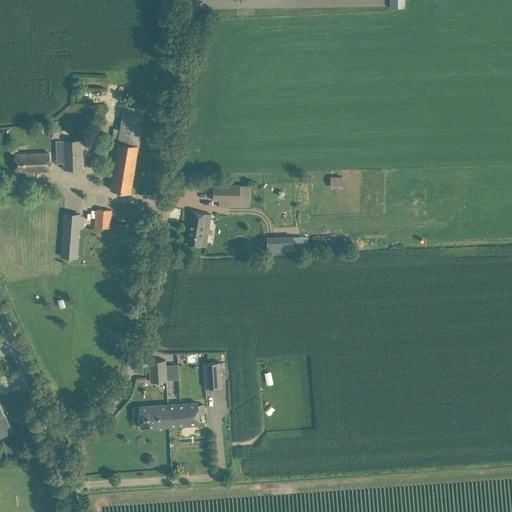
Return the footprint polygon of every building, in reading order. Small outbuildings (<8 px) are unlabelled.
[(138,146),(144,108),(125,105),(111,189),(131,192),(138,146)] [(62,131),(57,126),(50,125),(47,132),(52,138),(59,137),(62,131)] [(82,139),(63,140),(64,169),(83,168),(82,139)] [(15,171),(50,170),(49,152),(15,154),(15,171)] [(249,185),(240,185),(240,184),(213,184),(213,199),(219,199),(219,206),(229,205),(229,200),(240,200),(240,199),(249,199),(249,185)] [(111,210),(101,209),(96,209),(95,226),(110,227),(111,210)] [(192,210),(187,244),(201,246),(201,245),(206,246),(211,213),(192,210)] [(77,257),(80,215),(64,214),(61,256),(77,257)] [(151,381),(167,380),(165,360),(150,361),(151,381)] [(206,388),(222,387),(220,362),(204,363),(206,388)] [(6,416),(5,413),(0,402),(0,435),(0,436),(1,437),(13,431),(10,425),(9,426),(5,417),(6,416)] [(140,427),(150,427),(199,424),(198,415),(197,405),(197,402),(139,406),(140,427)] [(145,458),(145,461),(148,464),(152,464),(155,462),(155,457),(152,455),(148,455),(145,458)]
